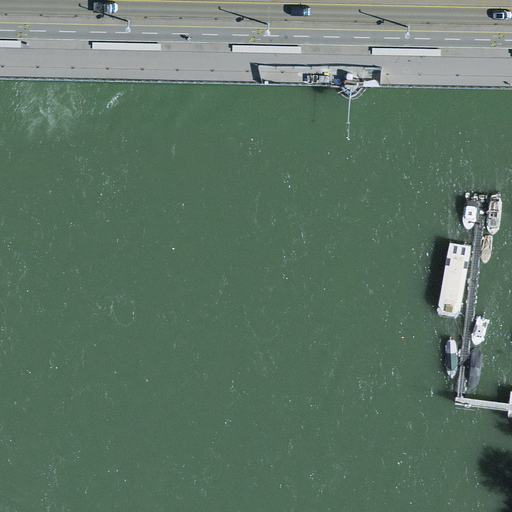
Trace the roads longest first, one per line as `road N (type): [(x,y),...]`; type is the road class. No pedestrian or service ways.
road 1 (motorway): [(0,18),(511,27)]
road 2 (primary): [(155,0),(511,6)]
